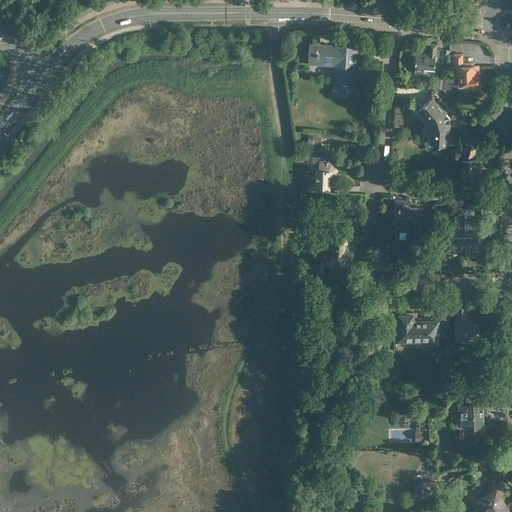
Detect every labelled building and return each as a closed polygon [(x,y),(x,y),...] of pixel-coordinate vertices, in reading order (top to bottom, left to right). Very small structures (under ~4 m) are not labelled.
[(359,98),(360,83),(356,83),(358,48),(337,47),(337,45),(311,44),(310,63),(332,65),(336,65),(334,96),(359,98)] [(435,68),(437,45),(430,44),(429,55),(416,54),(415,70),(423,70),(424,73),(434,73),(435,68)] [(469,89),(479,88),(478,66),(472,66),(472,63),(463,63),(462,54),(455,55),(455,67),(457,67),(457,77),(461,76),(462,85),(469,85),(469,89)] [(455,55),(448,55),(447,67),(455,66),(455,55)] [(444,87),(445,80),(445,77),(437,76),(435,89),(443,90),(444,87)] [(422,107),(417,101),(412,105),(417,111),(419,109),(429,120),(430,124),(451,117),(433,97),(422,107)] [(449,144),(451,117),(430,124),(432,129),(431,143),(449,144)] [(309,136),(308,161),(317,161),(318,156),(322,156),(322,137),(309,136)] [(481,168),(482,168),(482,159),(478,159),(470,159),(474,146),(468,144),(462,161),(463,183),(479,182),(479,174),(481,174),(481,168)] [(337,173),(337,167),(332,162),(320,162),(320,169),(318,169),(318,184),(308,184),(308,191),(328,192),(328,178),(332,178),(337,173)] [(410,201),(397,200),(395,200),(394,227),(409,228),(409,225),(422,226),(423,209),(410,208),(410,201)] [(444,249),(462,249),(461,215),(473,215),(473,208),(455,209),(456,222),(456,233),(444,233),(444,249)] [(469,232),(468,222),(474,222),(473,215),(461,215),(462,249),(463,252),(468,252),(468,254),(477,253),(477,242),(481,242),(481,240),(482,241),(483,240),(484,240),(485,239),(485,237),(485,236),(485,235),(484,235),(483,234),(482,233),(480,234),(480,232),(469,232)] [(332,259),(332,264),(350,265),(351,243),(346,243),(346,235),(328,234),(328,241),(332,241),(331,250),(329,250),(328,259),(332,259)] [(378,321),(384,302),(378,300),(372,318),(378,321)] [(457,338),(478,337),(477,324),(472,324),(472,323),(469,320),(468,320),(468,315),(465,316),(465,305),(458,305),(459,315),(456,315),(457,338)] [(363,328),(369,311),(362,308),(356,325),(363,328)] [(413,321),(413,314),(400,314),(400,320),(397,320),(398,339),(427,339),(427,344),(438,344),(438,334),(442,334),(448,334),(448,315),(441,315),(441,321),(413,321)] [(471,388),(486,388),(486,378),(459,378),(459,388),(471,388)] [(484,415),(487,415),(486,388),(471,388),(471,395),(473,395),(473,403),(459,404),(459,411),(463,411),(463,417),(461,417),(461,424),(474,424),(474,428),(484,428),(484,415)] [(421,431),(416,431),(416,441),(421,441),(421,445),(431,445),(431,427),(421,427),(421,431)] [(420,479),(421,496),(441,495),(440,478),(420,479)] [(487,511),(490,511),(505,504),(499,494),(504,491),(499,483),(495,485),(493,480),(487,483),(490,488),(485,491),(487,494),(479,498),(480,499),(476,501),(480,509),(484,506),(487,511)]
